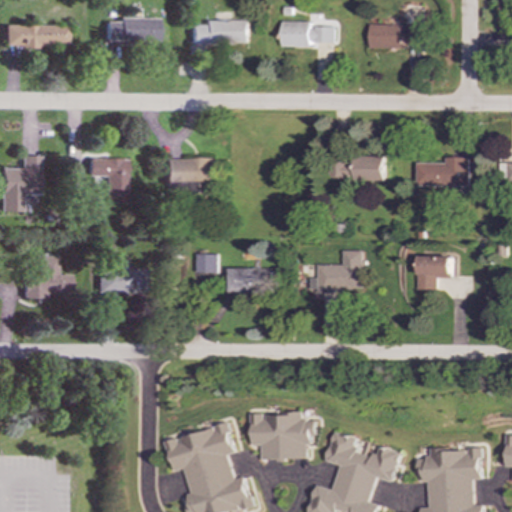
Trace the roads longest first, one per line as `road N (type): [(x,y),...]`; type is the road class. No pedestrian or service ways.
road 1 (residential): [(511,105),(0,102)]
road 2 (residential): [(511,355),(0,352)]
road 3 (residential): [(145,354),(150,511)]
